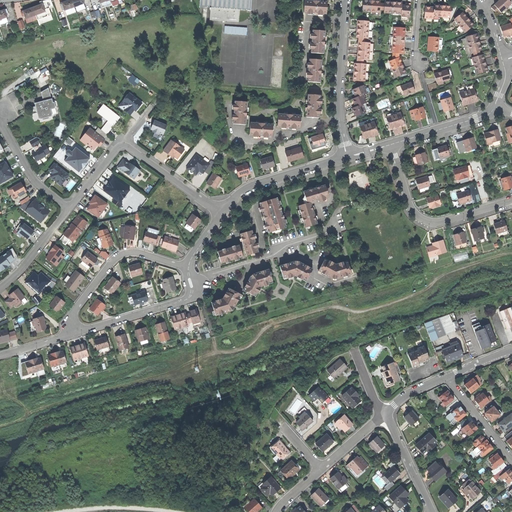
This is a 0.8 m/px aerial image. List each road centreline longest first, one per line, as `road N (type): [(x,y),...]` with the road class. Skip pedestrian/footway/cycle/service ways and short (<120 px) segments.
road 1 (residential): [(222,215),(125,145),(68,208)]
road 2 (residential): [(389,145),(410,213),(421,222),(511,200)]
road 3 (residential): [(71,333),(68,321),(123,253),(187,268)]
road 4 (residential): [(346,0),(338,104),(347,156)]
road 5 (residential): [(71,333),(183,300),(193,293),(187,268)]
road 6 (residential): [(222,215),(257,185),(347,156)]
road 7 (unknown): [(224,103),(233,127),(265,137),(339,114)]
road 8 (residential): [(68,208),(29,175),(1,127),(2,111)]
